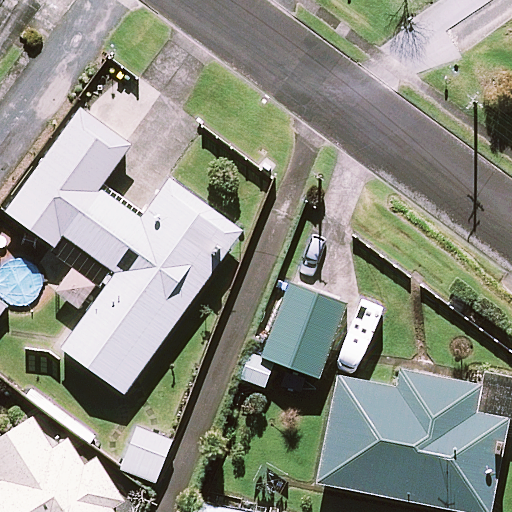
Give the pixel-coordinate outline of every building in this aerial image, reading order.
[(156,108),(107,72),(6,210),(52,244),(62,231),(116,271),(61,346),(123,391),(240,232),(170,180),(142,219),(98,187),(156,108)] [(360,313),(280,281),(255,347),(299,365),(305,350),(339,364),(360,313)] [(478,386),(400,370),(397,386),(338,375),(317,481),(477,511),(488,511),(507,417),(474,410),(478,386)] [(55,443),(36,413),(0,435),(0,474),(2,478),(0,479),(0,511),(114,511),(110,506),(122,498),(96,456),(84,463),(67,436),(55,443)] [(171,439),(136,427),(122,468),(156,480),(171,439)]
